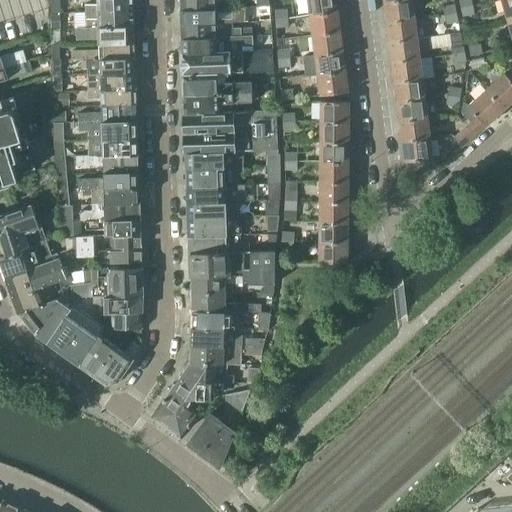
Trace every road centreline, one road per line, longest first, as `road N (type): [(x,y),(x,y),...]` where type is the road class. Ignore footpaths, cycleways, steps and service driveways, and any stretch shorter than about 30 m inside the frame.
road 1 (residential): [(155,0),(164,346),(124,412)]
road 2 (residential): [(393,200),(357,0)]
road 3 (residential): [(124,412),(23,344),(0,313)]
road 4 (residential): [(244,511),(124,412)]
road 5 (residential): [(393,200),(419,203),(511,124)]
